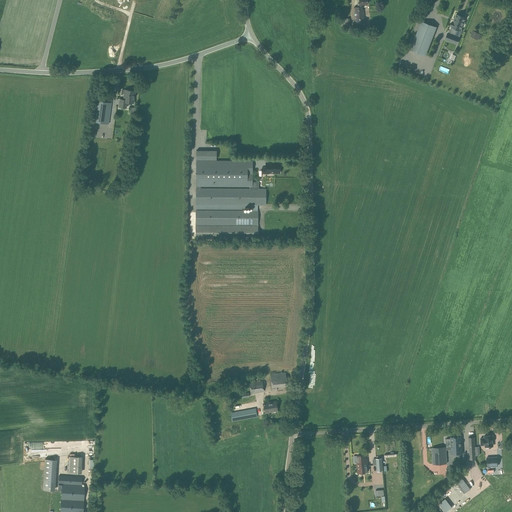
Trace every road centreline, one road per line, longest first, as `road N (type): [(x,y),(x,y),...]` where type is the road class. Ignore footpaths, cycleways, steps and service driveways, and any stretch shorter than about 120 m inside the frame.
road 1 (unclassified): [(292,434),(311,305),(308,116),(296,86),(250,36)]
road 2 (unclassified): [(250,36),(124,71),(0,70)]
road 3 (unclassified): [(292,434),(511,420)]
